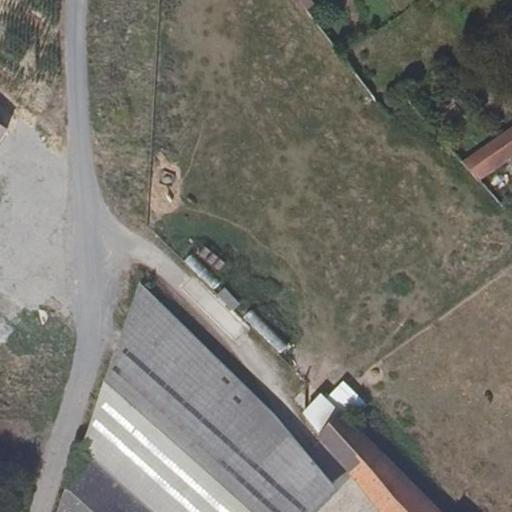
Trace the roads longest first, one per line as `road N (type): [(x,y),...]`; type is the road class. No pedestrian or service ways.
road 1 (track): [(46,511),(76,430),(96,335),(85,176)]
road 2 (track): [(79,0),(85,176)]
